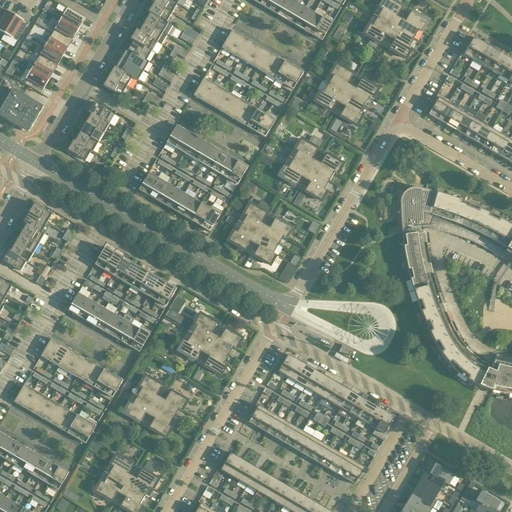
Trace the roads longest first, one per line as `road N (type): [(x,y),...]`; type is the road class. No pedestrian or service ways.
road 1 (tertiary): [(288,304),(37,162)]
road 2 (residential): [(288,304),(396,122)]
road 3 (residential): [(167,511),(273,330)]
road 4 (residential): [(511,352),(485,347),(465,329),(443,284),(436,241),(460,244)]
road 5 (residential): [(410,411),(273,330)]
road 6 (residential): [(229,0),(155,128)]
road 7 (residential): [(396,122),(466,0)]
road 8 (residential): [(511,189),(396,122)]
